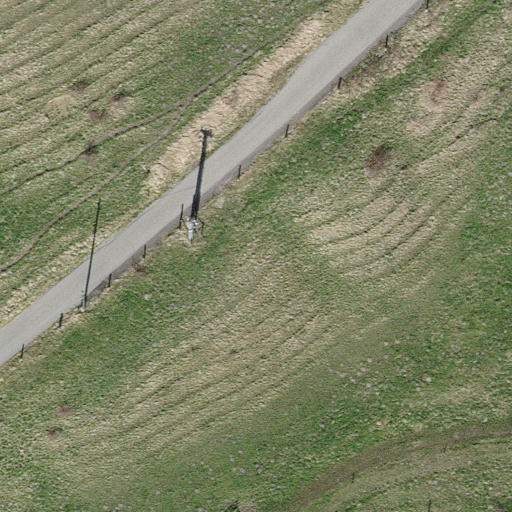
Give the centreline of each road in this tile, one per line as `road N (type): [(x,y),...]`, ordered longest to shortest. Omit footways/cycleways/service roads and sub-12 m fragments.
road 1 (unclassified): [(0,362),(411,0)]
road 2 (track): [(281,511),(418,435),(511,424)]
